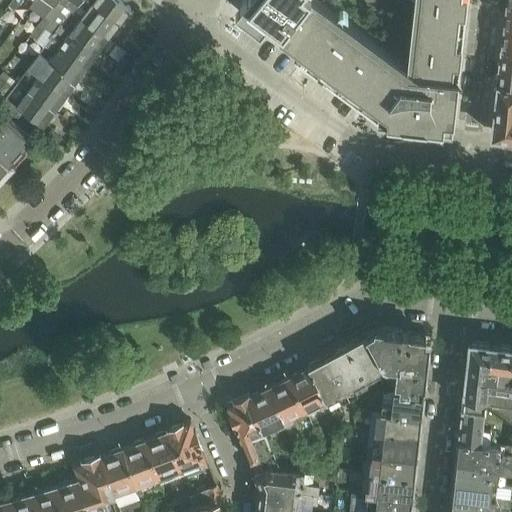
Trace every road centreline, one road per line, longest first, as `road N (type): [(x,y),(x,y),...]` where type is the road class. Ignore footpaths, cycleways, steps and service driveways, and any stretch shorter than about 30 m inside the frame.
road 1 (residential): [(468,161),(371,147),(195,21)]
road 2 (residential): [(0,248),(117,131),(195,21)]
road 3 (residential): [(199,389),(372,296),(453,307)]
road 4 (residential): [(0,458),(199,389)]
road 5 (residential): [(453,307),(430,511)]
road 6 (residential): [(487,0),(468,161)]
road 7 (residential): [(238,511),(240,489),(199,389)]
